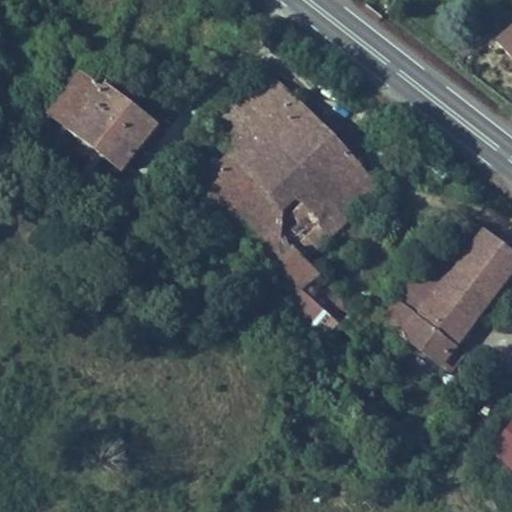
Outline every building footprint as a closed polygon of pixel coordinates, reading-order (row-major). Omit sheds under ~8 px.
[(511,27),(489,48),(511,74),(511,27)] [(153,127),(103,88),(100,92),(79,76),(49,115),(119,170),(153,127)] [(174,165),(183,177),(199,163),(271,95),(258,82),(217,112),(182,156),(174,165)] [(271,95),(199,163),(237,202),(309,136),(271,95)] [(309,136),(237,202),(276,244),(350,179),(309,136)] [(199,163),(183,177),(197,193),(182,210),(283,309),(268,326),(333,379),(386,329),(328,282),(319,291),(310,279),(276,244),(237,202),(199,163)] [(350,179),(276,244),(310,279),(382,215),(350,179)] [(458,228),(391,312),(409,324),(476,240),(458,228)] [(511,266),(476,240),(409,324),(448,350),(483,307),(511,271),(511,266)] [(511,271),(483,307),(502,320),(511,308),(511,271)] [(511,473),(511,417),(485,451),(511,473)]
